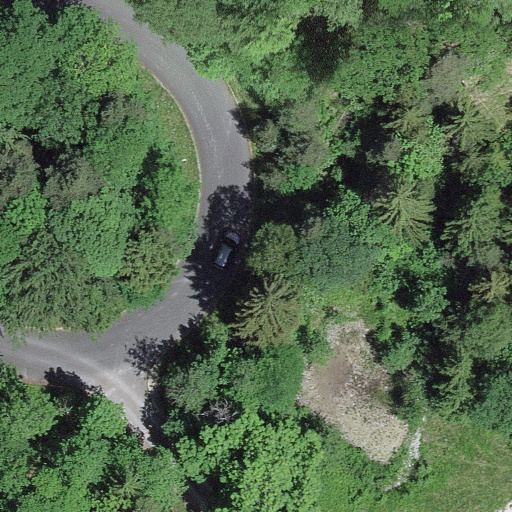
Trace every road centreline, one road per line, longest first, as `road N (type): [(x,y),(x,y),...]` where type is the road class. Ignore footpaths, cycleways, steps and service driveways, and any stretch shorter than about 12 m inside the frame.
road 1 (unclassified): [(0,346),(57,362),(108,355),(152,337),(191,307),(235,205),(217,110),(187,64),(68,0)]
road 2 (track): [(108,355),(220,511)]
